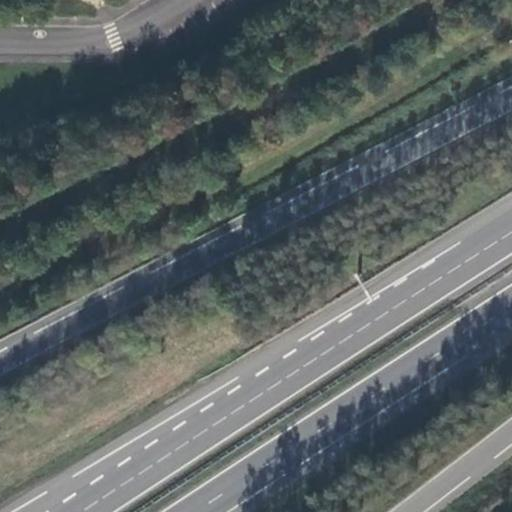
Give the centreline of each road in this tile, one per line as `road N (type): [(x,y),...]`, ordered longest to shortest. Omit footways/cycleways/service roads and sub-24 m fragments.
road 1 (trunk): [(511,97),(0,361)]
road 2 (trunk): [(511,234),(80,511)]
road 3 (trunk): [(193,511),(511,304)]
road 4 (residential): [(0,40),(115,42),(177,0)]
road 5 (trunk): [(406,511),(511,430)]
